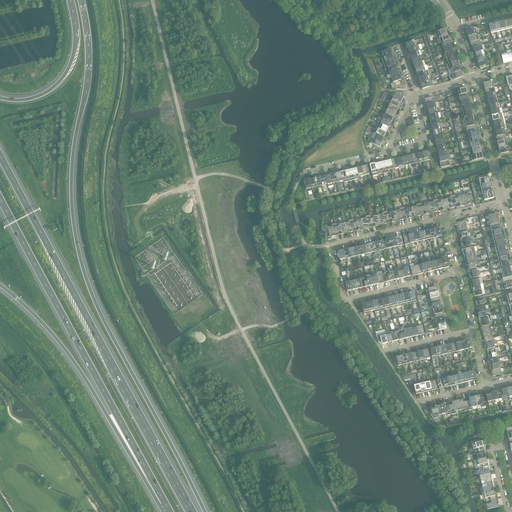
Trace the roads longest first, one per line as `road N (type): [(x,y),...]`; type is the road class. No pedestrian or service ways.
road 1 (motorway): [(204,511),(93,298),(77,246),(71,173),(88,66),(81,0)]
road 2 (motorway): [(191,511),(0,153)]
road 3 (motorway): [(0,199),(164,503)]
road 4 (motorway): [(0,285),(55,337),(164,503)]
road 5 (track): [(0,325),(48,377),(120,511)]
road 6 (residential): [(343,300),(330,245),(446,217)]
road 7 (motorway): [(70,0),(76,37),(60,79),(32,98),(0,97)]
